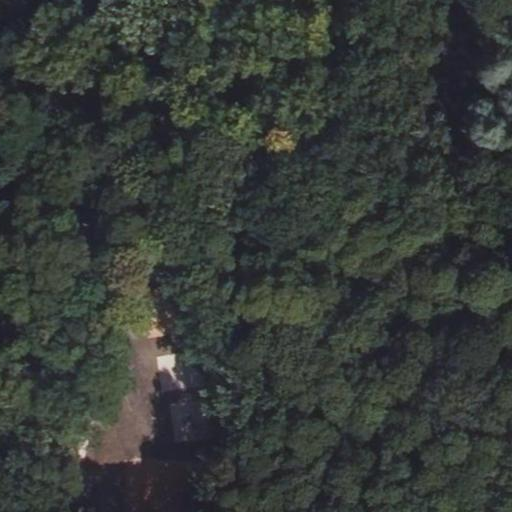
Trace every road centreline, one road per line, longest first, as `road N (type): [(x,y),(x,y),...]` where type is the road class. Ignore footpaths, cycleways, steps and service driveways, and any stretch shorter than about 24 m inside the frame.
road 1 (track): [(511,265),(0,56)]
road 2 (track): [(0,332),(75,86),(174,0)]
road 3 (track): [(39,196),(120,353),(85,450),(105,503),(118,511)]
road 4 (motorway): [(0,275),(90,0)]
